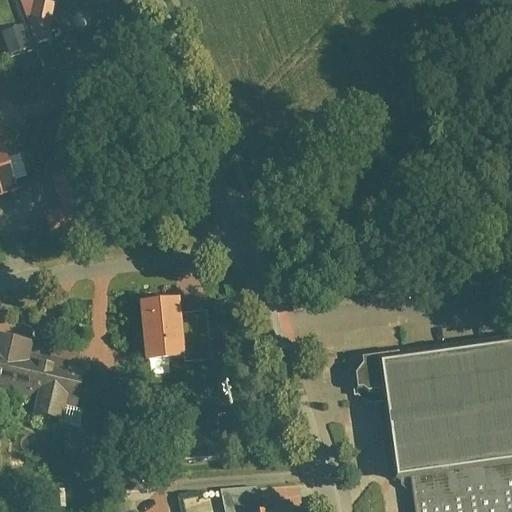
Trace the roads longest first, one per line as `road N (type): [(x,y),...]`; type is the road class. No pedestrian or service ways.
road 1 (residential): [(233,240),(150,0)]
road 2 (residential): [(323,477),(233,240)]
road 3 (residential): [(233,240),(0,284)]
road 4 (residential): [(120,488),(323,477)]
